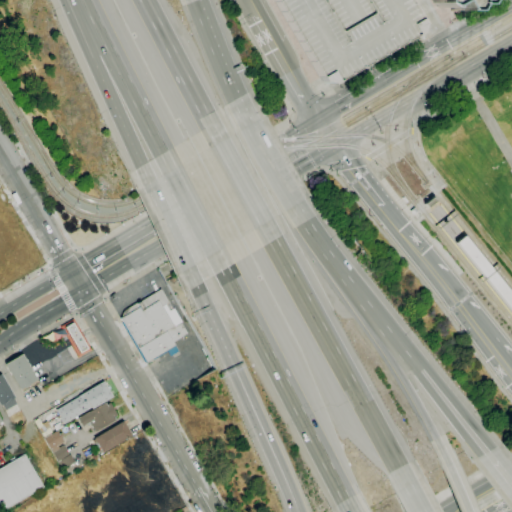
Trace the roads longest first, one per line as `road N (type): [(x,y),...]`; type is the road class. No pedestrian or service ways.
road 1 (motorway): [(407,485),(272,240)]
road 2 (motorway): [(223,269),(350,511)]
road 3 (motorway): [(492,448),(349,283)]
road 4 (motorway): [(479,455),(349,283)]
road 5 (motorway): [(447,463),(349,283)]
road 6 (primary): [(317,118),(154,222)]
road 7 (motorway): [(73,0),(141,165)]
road 8 (motorway): [(83,0),(163,152)]
road 9 (primary): [(112,342),(198,488)]
road 10 (primary): [(367,126),(511,40)]
road 11 (motorway): [(233,366),(297,511)]
road 12 (primary): [(82,290),(217,213)]
road 13 (motorway): [(209,125),(143,0)]
road 14 (primary): [(511,5),(393,75)]
road 15 (primary): [(217,213),(334,146)]
road 16 (motorway): [(141,165),(195,286)]
road 17 (motorway): [(163,152),(223,269)]
road 18 (motorway): [(304,221),(239,107)]
road 19 (motorway): [(272,240),(209,125)]
road 20 (primary): [(511,368),(434,269)]
